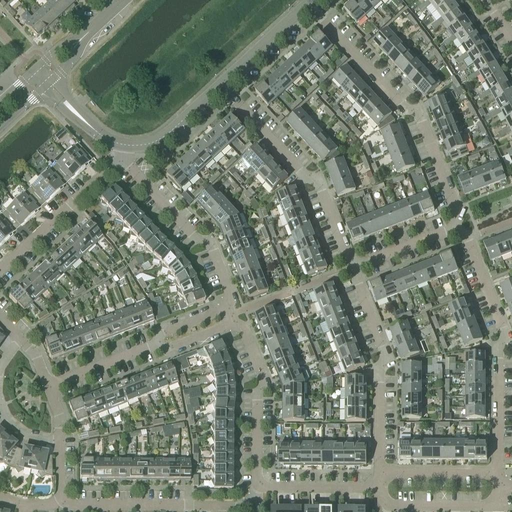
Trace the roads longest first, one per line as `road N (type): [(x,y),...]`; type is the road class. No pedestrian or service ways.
road 1 (residential): [(457,228),(421,121),(310,4)]
road 2 (residential): [(497,473),(502,331),(457,228)]
road 3 (residential): [(354,266),(316,182),(221,84)]
road 4 (residential): [(378,487),(383,354),(354,266)]
road 5 (residential): [(61,505),(252,505),(257,486)]
road 6 (residential): [(123,145),(129,166),(208,243),(229,306)]
road 7 (unclassified): [(0,271),(123,145)]
road 8 (residential): [(235,323),(260,375),(257,486)]
road 9 (residential): [(378,487),(392,505),(491,505),(506,489)]
road 10 (residential): [(497,473),(392,472),(378,487)]
road 11 (residential): [(257,486),(378,487)]
